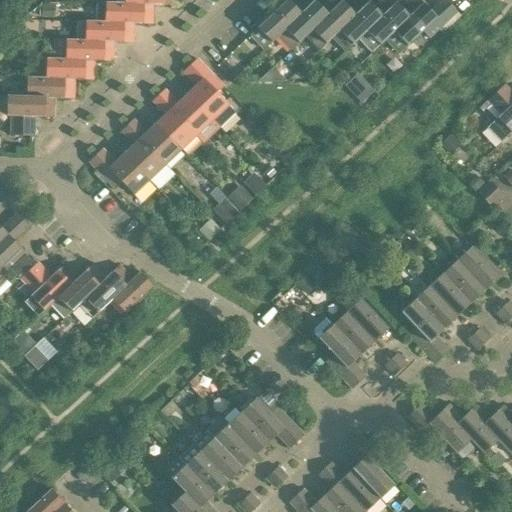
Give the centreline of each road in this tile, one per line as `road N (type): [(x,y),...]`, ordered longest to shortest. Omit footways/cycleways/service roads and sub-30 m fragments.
road 1 (residential): [(350,426),(252,324),(157,272),(54,177)]
road 2 (residential): [(54,177),(234,0)]
road 3 (residential): [(511,374),(412,378),(350,426)]
road 4 (residential): [(350,426),(391,436),(463,507)]
